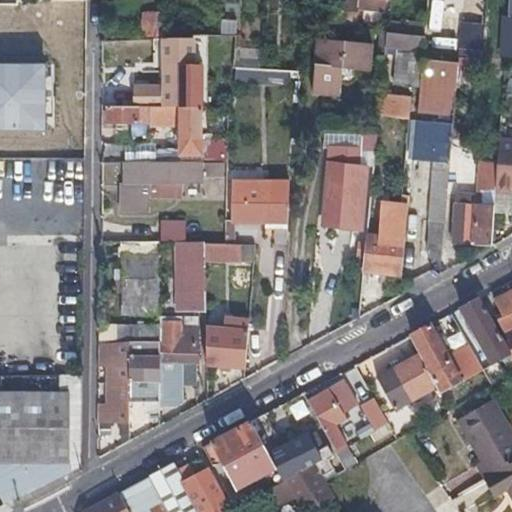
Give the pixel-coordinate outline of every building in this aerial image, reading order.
[(44,0),(44,18),(62,18),(61,47),(85,48),(86,0),(44,0)] [(511,0),(502,0),(501,54),(511,54),(511,0)] [(163,24),(159,24),(154,25),(153,13),(139,14),(140,40),(164,39),(163,24)] [(421,30),(421,21),(388,20),(388,29),(421,30)] [(480,55),(480,23),(461,23),(460,55),(480,55)] [(394,82),(421,85),(421,78),(425,34),(386,31),(384,46),(397,47),(394,82)] [(137,107),(148,107),(180,107),(202,107),(202,69),(193,69),(194,39),(167,39),(166,93),(138,93),(137,107)] [(328,95),(332,40),(316,39),(312,95),(328,95)] [(342,69),(356,69),(370,70),(371,42),(332,40),(328,95),(340,96),(342,69)] [(421,78),(421,85),(412,185),(431,187),(426,250),(444,251),(458,81),(421,78)] [(379,91),(378,115),(408,117),(409,93),(379,91)] [(0,160),(64,160),(64,108),(0,107),(0,160)] [(148,107),(137,107),(107,107),(107,124),(115,124),(115,131),(127,132),(127,124),(149,125),(148,107)] [(200,150),(202,107),(180,107),(179,150),(200,150)] [(498,162),(498,183),(497,185),(511,185),(511,138),(499,138),(498,162)] [(357,227),(360,197),(362,166),(355,166),(356,148),(329,145),(324,225),(357,227)] [(462,180),(498,183),(498,162),(480,161),(462,160),(462,180)] [(122,161),(122,183),(148,183),(148,197),(176,197),(176,184),(202,184),(202,161),(122,161)] [(291,179),(268,177),(246,176),(244,195),(232,194),(230,216),(258,217),(288,219),(291,179)] [(497,191),(478,190),(458,189),(455,240),(495,242),(497,191)] [(288,226),(288,219),(258,217),(258,224),(288,226)] [(159,239),(184,239),(184,218),(159,219),(159,239)] [(366,234),(365,251),(363,269),(404,271),(407,236),(366,234)] [(112,256),(112,241),(99,241),(99,256),(112,256)] [(207,310),(206,259),(206,241),(177,241),(178,264),(185,263),(185,310),(207,310)] [(206,241),(206,259),(254,258),(255,241),(206,241)] [(123,312),(140,312),(158,312),(158,256),(123,256),(123,278),(123,287),(123,312)] [(511,291),(496,300),(498,305),(492,308),(505,333),(511,329),(511,291)] [(511,354),(507,344),(479,298),(461,308),(493,364),(511,354)] [(198,360),(198,342),(198,325),(181,325),(181,319),(164,319),(164,371),(172,371),(172,360),(198,360)] [(422,353),(440,385),(444,392),(463,381),(432,323),(412,334),(422,353)] [(158,324),(99,325),(99,341),(112,343),(130,344),(158,345),(158,324)] [(246,364),(248,346),(249,329),(207,326),(208,362),(246,364)] [(112,367),(112,365),(112,343),(99,341),(98,367),(112,367)] [(161,346),(158,345),(130,344),(130,401),(161,398),(161,371),(161,346)] [(412,401),(440,385),(422,353),(379,377),(394,403),(408,394),(412,401)] [(487,368),(484,362),(481,356),(462,366),(469,378),(487,368)] [(127,365),(112,365),(112,367),(110,419),(103,419),(103,432),(125,433),(127,365)] [(164,371),(161,371),(161,398),(161,400),(183,400),(183,371),(172,371),(164,371)] [(348,445),(343,435),(338,425),(347,420),(330,391),(311,401),(337,451),(347,446),(348,445)] [(69,395),(29,394),(0,394),(0,497),(4,504),(69,474),(69,395)] [(376,429),(383,425),(390,422),(376,397),(363,405),(376,429)] [(477,464),(485,477),(511,461),(511,424),(497,398),(460,419),(483,461),(477,464)] [(285,480),(318,462),(328,456),(315,433),(310,436),(308,433),(280,449),(274,440),(277,433),(265,413),(252,421),(277,465),(285,480)] [(270,469),(277,465),(252,421),(204,446),(215,465),(224,460),(238,487),(270,469)] [(356,462),(347,446),(337,451),(346,467),(356,462)] [(511,461),(485,477),(496,496),(509,488),(511,493),(511,461)] [(338,497),(318,462),(285,480),(278,484),(272,487),(282,504),(295,496),(304,511),(312,511),(324,505),(338,497)] [(199,511),(184,484),(173,463),(120,492),(130,511),(199,511)] [(277,465),(270,469),(278,484),(285,480),(277,465)] [(184,484),(199,511),(227,511),(231,510),(226,501),(209,470),(184,484)] [(130,511),(120,492),(84,511),(83,511),(130,511)] [(244,492),(226,501),(231,510),(249,500),(244,492)] [(324,505),(328,511),(346,511),(338,497),(324,505)]
